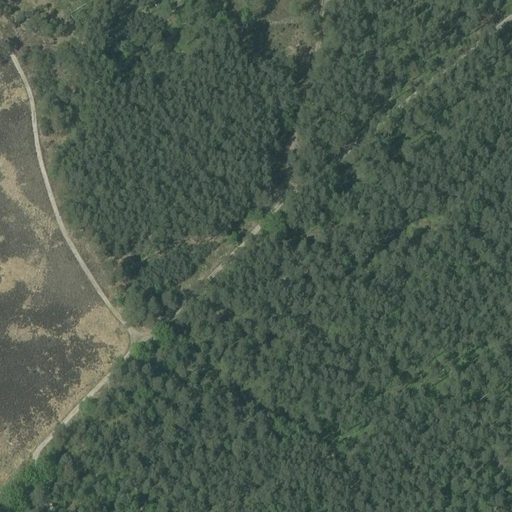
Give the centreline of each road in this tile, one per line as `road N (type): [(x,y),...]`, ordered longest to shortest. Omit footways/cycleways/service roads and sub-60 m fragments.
road 1 (track): [(511,21),(295,200),(139,349)]
road 2 (track): [(139,349),(52,199),(34,108),(0,47)]
road 3 (track): [(295,200),(341,0)]
road 4 (track): [(139,349),(32,457)]
